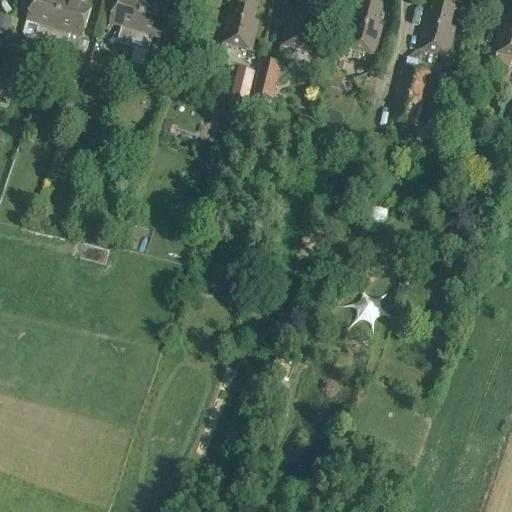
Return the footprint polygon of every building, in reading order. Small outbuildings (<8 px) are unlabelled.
[(48,50),(63,2),(55,0),(33,0),(26,25),(38,28),(33,45),(48,50)] [(131,52),(146,5),(129,0),(117,0),(109,27),(121,31),(116,48),(131,52)] [(252,24),(257,5),(238,0),(235,11),(230,10),(221,47),(251,54),(257,26),(252,24)] [(63,2),(48,50),(64,55),(69,38),(81,41),(90,11),(63,2)] [(311,27),(316,7),(296,2),(294,13),(289,12),(280,49),(309,56),(316,28),(311,27)] [(146,5),(131,52),(147,57),(152,40),(164,44),(173,13),(146,5)] [(376,29),(381,10),(361,5),(359,16),(354,14),(344,52),(374,59),(381,31),(376,29)] [(449,31),(454,12),(434,7),(431,18),(426,16),(417,54),(447,61),(454,32),(449,31)] [(481,30),(484,14),(461,9),(458,24),(481,30)] [(511,10),(510,10),(508,21),(503,20),(494,57),(496,58),(494,66),(511,70),(511,10)] [(0,39),(6,41),(8,33),(10,23),(0,20),(0,39)] [(0,95),(11,98),(23,54),(6,50),(0,72),(0,95)] [(273,103),(281,69),(260,64),(251,99),(253,99),(247,120),(257,123),(262,100),(273,103)] [(417,132),(430,76),(402,70),(389,125),(417,132)] [(344,76),(328,73),(325,88),(340,92),(344,76)] [(68,122),(78,87),(66,84),(55,118),(68,122)] [(243,120),(249,97),(232,92),(226,116),(243,120)] [(460,150),(469,157),(477,146),(467,140),(460,150)] [(412,251),(400,245),(396,254),(398,256),(392,267),(406,274),(415,258),(410,256),(412,251)]
